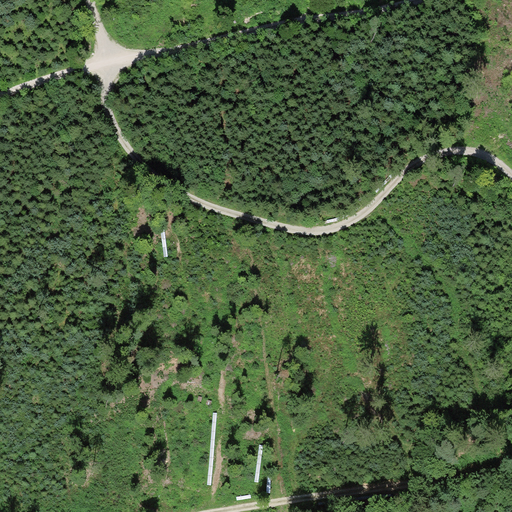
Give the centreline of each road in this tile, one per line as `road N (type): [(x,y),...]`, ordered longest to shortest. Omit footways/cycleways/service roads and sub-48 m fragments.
road 1 (track): [(108,63),(106,110),(131,154),(153,179),(206,206),(287,228),(332,230),(374,206),(410,166),(449,150),(488,156),(511,175)]
road 2 (track): [(411,0),(108,63)]
road 3 (track): [(511,473),(376,484),(216,511)]
